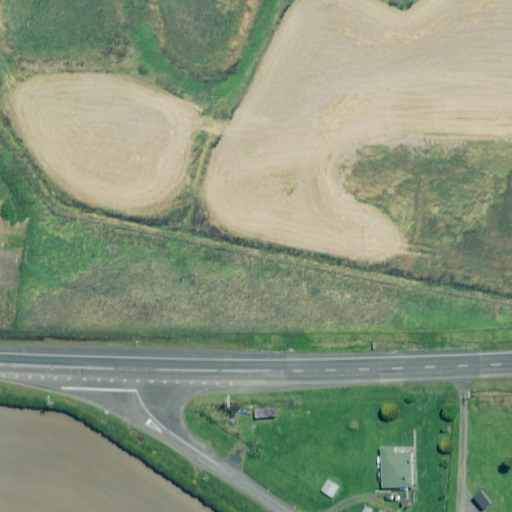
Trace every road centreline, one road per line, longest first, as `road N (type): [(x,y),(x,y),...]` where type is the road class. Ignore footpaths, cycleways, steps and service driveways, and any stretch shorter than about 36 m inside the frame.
road 1 (tertiary): [(135,370),(511,364)]
road 2 (residential): [(287,511),(154,420),(135,391),(135,370)]
road 3 (tertiary): [(0,364),(135,370)]
